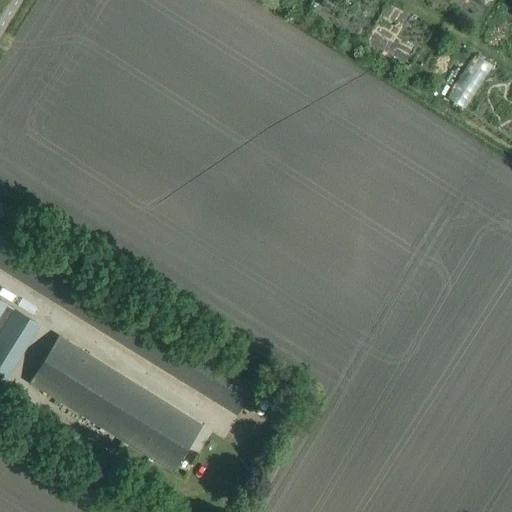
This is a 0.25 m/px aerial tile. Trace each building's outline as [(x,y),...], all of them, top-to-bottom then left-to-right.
[(441,60),(410,101),(428,114),(459,73),(441,60)] [(255,386),(10,234),(11,234),(10,233),(0,249),(0,268),(237,415),(255,386)] [(0,300),(0,333),(15,310),(0,300)] [(173,472),(201,427),(59,338),(30,383),(173,472)] [(233,433),(242,418),(232,413),(223,428),(233,433)]
